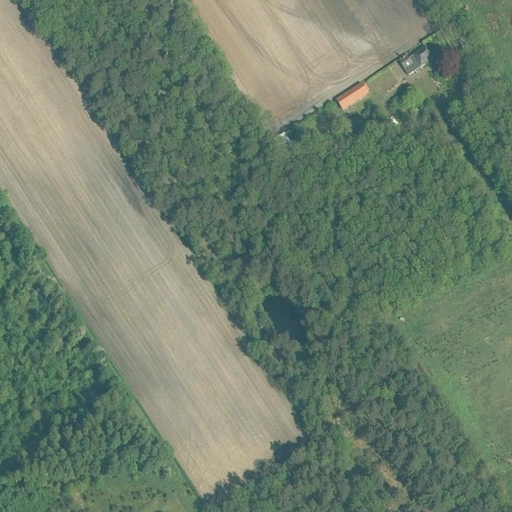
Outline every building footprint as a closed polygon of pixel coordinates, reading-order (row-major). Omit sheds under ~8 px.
[(408,77),(433,61),(426,50),(413,58),(409,61),(408,58),(399,64),(405,72),(408,77)] [(345,95),(346,97),(336,103),(343,114),(369,97),(361,85),(345,95)] [(381,96),(384,104),(395,100),(391,92),(381,96)] [(407,125),(413,135),(427,127),(421,117),(407,125)] [(273,144),(281,158),(293,150),(285,136),(273,144)] [(366,152),(376,147),(372,140),(363,145),(366,152)]
